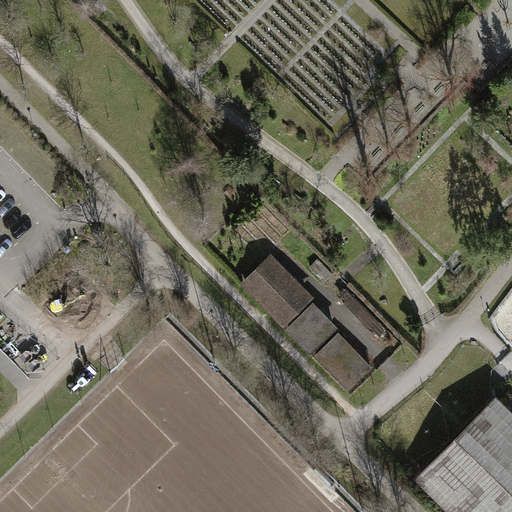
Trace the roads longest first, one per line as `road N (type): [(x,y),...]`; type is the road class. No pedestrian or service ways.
road 1 (unknown): [(339,441),(349,416),(177,241),(121,166),(0,42)]
road 2 (residential): [(511,259),(421,370),(339,441)]
